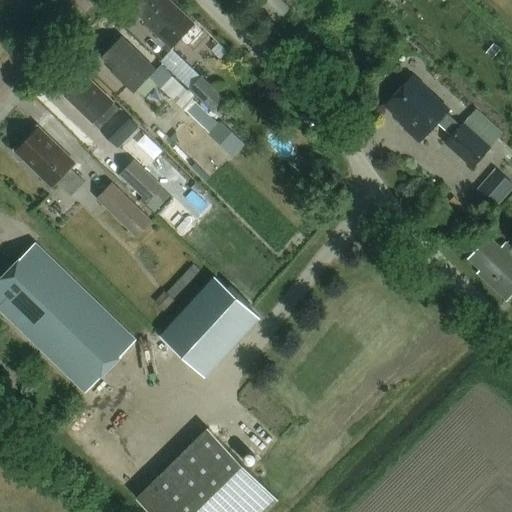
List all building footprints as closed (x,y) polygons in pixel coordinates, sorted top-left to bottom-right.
[(171,48),(195,23),(170,0),(134,0),(129,6),(145,20),(143,22),(171,48)] [(279,21),(291,7),(282,0),(261,0),(259,3),(279,21)] [(134,92),(156,68),(122,37),(102,58),(113,68),(111,70),(134,92)] [(227,99),(202,75),(189,90),(213,113),(227,99)] [(412,76),(388,102),(410,122),(407,125),(421,138),(448,108),(412,76)] [(118,147),(137,126),(85,77),(65,98),(118,147)] [(473,167),(493,145),(491,143),(502,131),(476,107),(445,141),(473,167)] [(71,196),(84,181),(71,168),(76,162),(37,126),(14,151),(53,187),(57,183),(71,196)] [(119,174),(143,196),(140,198),(156,214),(172,196),(161,186),(163,184),(135,158),(119,174)] [(498,169),(478,191),(492,204),(511,181),(498,169)] [(151,220),(111,180),(95,197),(135,236),(151,220)] [(490,233),(470,255),(483,268),(480,272),(507,297),(511,291),(511,244),(506,240),(502,244),(490,233)] [(0,312),(86,392),(133,342),(135,339),(32,244),(0,279),(0,312)] [(205,378),(259,319),(215,278),(160,337),(205,378)] [(175,300),(165,291),(155,301),(165,310),(175,300)] [(208,429),(136,499),(148,511),(266,511),(279,500),(208,429)]
